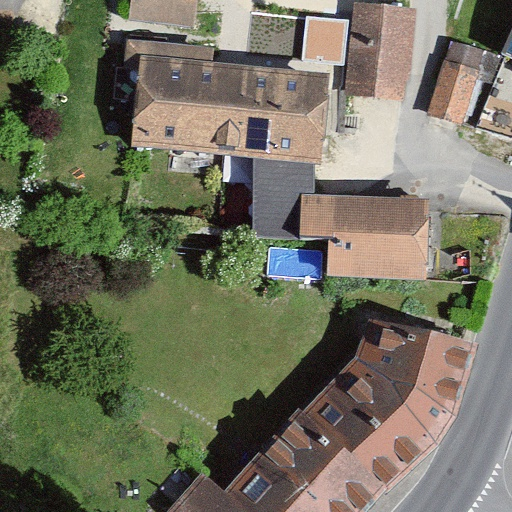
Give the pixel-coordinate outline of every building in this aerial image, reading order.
[(195,25),(199,0),(135,0),(133,15),(195,25)] [(402,92),(408,13),(360,9),(354,88),(402,92)] [(481,55),(454,47),(434,109),(460,118),(481,55)] [(321,164),(330,74),(141,58),(133,147),(253,160),(257,237),(301,239),(303,195),(316,196),(316,166),(321,164)] [(427,281),(428,201),(316,196),(303,195),(301,239),(329,240),(329,275),(427,281)] [(358,511),(448,414),(464,349),(360,325),(351,363),(223,493),(207,478),(175,511),(358,511)]
